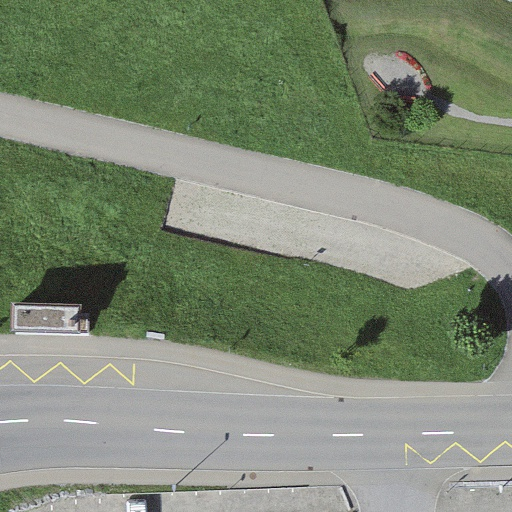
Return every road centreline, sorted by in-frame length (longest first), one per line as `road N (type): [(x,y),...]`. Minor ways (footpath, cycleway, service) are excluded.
road 1 (residential): [(0,112),(405,213),(491,252),(511,274)]
road 2 (secondary): [(511,432),(0,423)]
